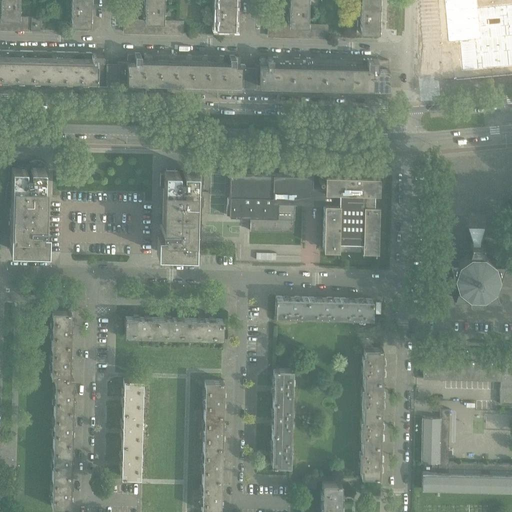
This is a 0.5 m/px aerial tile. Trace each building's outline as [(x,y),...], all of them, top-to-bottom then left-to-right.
[(18,16),(18,0),(0,0),(0,15),(6,16),(12,16),(18,16)] [(90,0),(71,0),(71,24),(90,24),(90,0)] [(162,0),(144,0),(144,3),(143,3),(143,8),(144,8),(144,19),(150,19),(156,20),(162,20),(162,0)] [(234,0),(215,0),(215,27),(234,28),(234,0)] [(307,0),(288,0),(288,6),(287,6),(287,11),(288,11),(288,23),(294,23),(301,23),(307,24),(307,0)] [(378,0),(360,0),(359,31),(378,31),(378,0)] [(444,0),(448,43),(459,42),(461,72),(508,68),(511,67),(511,4),(478,7),(477,0),(444,0)] [(40,17),(31,16),(31,30),(40,30),(40,17)] [(0,77),(32,79),(101,81),(101,59),(103,59),(103,53),(0,49),(0,77)] [(128,53),(127,65),(127,81),(207,83),(244,84),(245,64),(240,64),(240,56),(235,56),(229,55),(229,61),(224,61),(224,56),(144,54),(144,59),(140,59),(140,53),(135,53),(134,53),(128,53)] [(260,57),(259,85),(366,87),(371,88),(388,88),(389,60),(378,60),(378,59),(367,59),(367,65),(363,65),(363,59),(276,57),(276,62),(273,62),(273,56),(267,56),(267,57),(260,57)] [(43,222),(43,196),(46,196),(46,181),(43,181),(43,179),(46,179),(47,178),(47,177),(48,175),(48,174),(48,173),(49,171),(49,170),(48,169),(48,168),(48,166),(47,165),(46,164),(46,163),(45,162),(44,161),(43,161),(41,160),(40,159),(39,159),(38,159),(36,159),(35,159),(34,159),(33,159),(31,160),(30,160),(29,161),(16,161),(16,163),(9,163),(8,178),(11,178),(11,181),(8,181),(7,183),(6,186),(6,189),(5,191),(5,194),(6,197),(6,200),(7,203),(8,205),(10,205),(9,249),(47,250),(48,230),(39,230),(39,228),(44,228),(44,222),(45,222),(43,222)] [(182,169),(182,170),(178,170),(178,169),(164,169),(164,173),(160,173),(160,186),(163,186),(162,225),(160,225),(160,231),(165,231),(165,233),(157,233),(156,253),(194,254),(196,187),(200,187),(200,174),(197,174),(197,170),(182,169)] [(377,249),(378,203),(373,203),(373,192),(378,192),(379,175),(324,173),(324,183),(324,186),(312,186),(312,175),(273,174),(273,172),(230,171),(230,196),(227,196),(226,215),(229,215),(229,216),(250,216),(250,230),(293,231),(294,202),(324,203),(322,248),(338,248),(338,240),(360,241),(361,241),(361,249),(377,249)] [(481,246),(472,246),(471,245),(470,246),(471,247),(467,256),(460,261),(450,261),(450,260),(448,260),(456,287),(453,296),(452,296),(452,297),(468,298),(469,303),(481,303),(483,298),(498,299),(498,297),(495,288),(504,262),(503,261),(502,262),(493,262),(485,256),(483,247),(483,246),(483,245),(481,246)] [(308,297),(283,296),(275,296),(275,315),(307,315),(308,297)] [(340,298),(308,297),(307,315),(339,316),(340,298)] [(372,299),(347,298),(340,298),(339,316),(372,317),(372,299)] [(52,310),(51,343),(70,344),(71,311),(52,310)] [(124,335),(157,336),(157,317),(125,316),(124,335)] [(190,318),(157,317),(157,336),(190,337),(190,318)] [(223,319),(198,318),(190,318),(190,337),(222,337),(223,319)] [(511,353),(501,354),(501,355),(465,355),(465,341),(424,340),(423,378),(500,380),(500,404),(511,403),(511,353)] [(70,344),(51,343),(51,376),(55,376),(69,376),(70,344)] [(364,347),(364,355),(363,379),(381,380),(382,347),(364,347)] [(274,368),(273,376),(273,400),(291,401),(292,368),(274,368)] [(73,376),(69,376),(55,376),(54,408),(72,409),(73,376)] [(123,378),(122,410),(141,411),(142,378),(123,378)] [(381,380),(363,379),(362,411),(381,412),(381,380)] [(205,380),(204,388),(204,412),(222,413),(223,380),(205,380)] [(291,401),(273,400),(272,432),(290,433),(291,401)] [(72,409),(54,408),(53,441),(72,441),(72,409)] [(511,463),(448,462),(448,457),(451,457),(452,450),(448,449),(449,409),(440,408),(440,417),(422,417),(421,462),(424,462),(424,464),(429,464),(429,462),(432,462),(431,472),(422,472),(421,488),(511,490),(511,463)] [(141,411),(122,410),(122,443),(140,444),(141,411)] [(381,412),(362,411),(361,443),(380,444),(381,412)] [(222,413),(204,412),(203,445),(222,445),(222,413)] [(290,433),(272,432),(271,464),(290,465),(290,433)] [(72,441),(53,441),(52,473),(71,474),(72,441)] [(140,444),(122,443),(121,476),(139,476),(140,444)] [(380,444),(361,443),(360,476),(379,476),(380,444)] [(222,445),(203,445),(202,477),(221,477),(222,445)] [(71,474),(52,473),(51,506),(70,507),(71,474)] [(221,477),(202,477),(201,510),(220,510),(221,477)] [(322,482),(322,489),(321,511),(340,511),(340,501),(342,501),(342,496),(340,496),(341,482),(322,482)]
